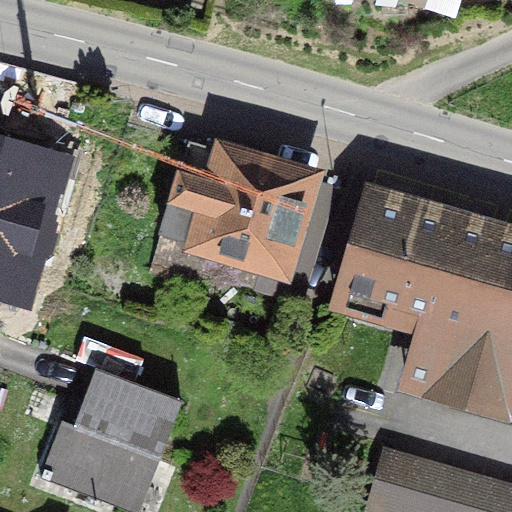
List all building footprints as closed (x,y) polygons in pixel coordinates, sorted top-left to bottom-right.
[(0,249),(25,160),(52,168),(76,86),(0,65),(0,249)] [(309,259),(330,189),(185,144),(145,271),(191,285),(202,249),(278,273),(285,251),(309,259)] [(511,246),(362,203),(337,291),(422,315),(413,346),(436,353),(425,393),(503,415),(511,383),(511,246)] [(177,403),(92,371),(66,439),(54,434),(36,480),(121,511),(122,511),(144,457),(155,462),(177,403)] [(365,511),(368,511),(511,511),(511,491),(382,454),(365,511)]
